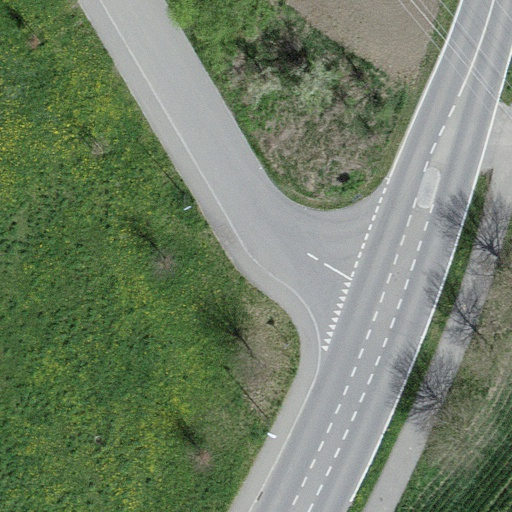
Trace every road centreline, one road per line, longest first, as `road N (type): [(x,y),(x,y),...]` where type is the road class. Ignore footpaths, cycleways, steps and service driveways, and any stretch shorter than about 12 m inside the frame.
road 1 (residential): [(390,301),(292,249),(240,188),(129,0)]
road 2 (tertiary): [(492,0),(390,301)]
road 3 (tertiary): [(390,301),(292,511)]
